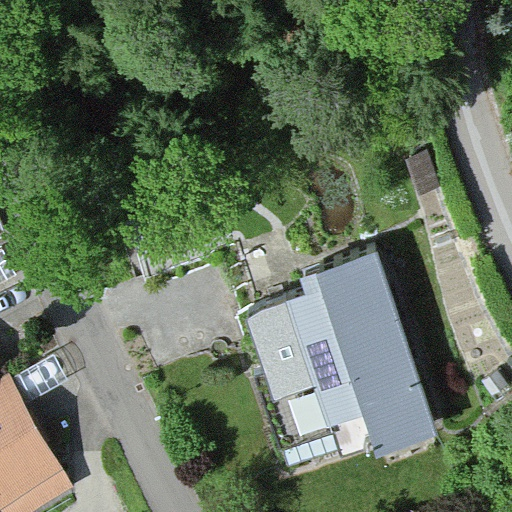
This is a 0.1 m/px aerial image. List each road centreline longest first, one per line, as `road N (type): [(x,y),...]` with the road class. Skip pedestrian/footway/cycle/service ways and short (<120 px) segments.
road 1 (residential): [(0,148),(188,511)]
road 2 (residential): [(511,206),(461,50),(460,0)]
